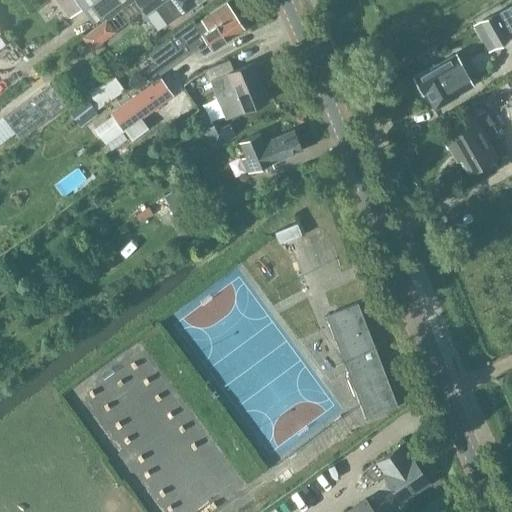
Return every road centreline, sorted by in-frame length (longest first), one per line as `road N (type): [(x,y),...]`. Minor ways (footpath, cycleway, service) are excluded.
road 1 (tertiary): [(494,511),(285,0)]
road 2 (track): [(322,511),(382,438),(446,395)]
